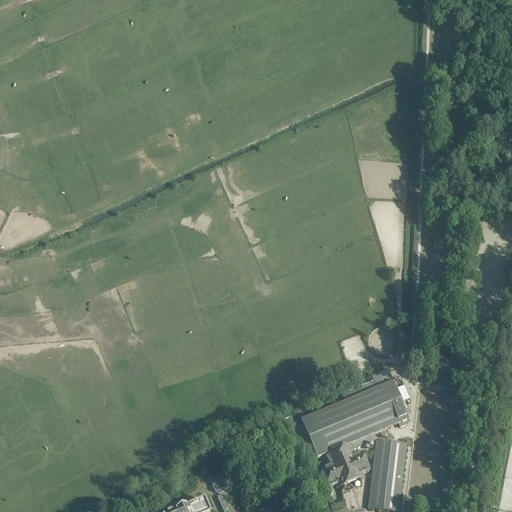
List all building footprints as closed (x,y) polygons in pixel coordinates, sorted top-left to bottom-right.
[(376,375),(380,383),(392,377),(389,370),(376,375)] [(355,456),(353,451),(375,442),(373,436),(398,424),(400,428),(405,426),(408,425),(409,419),(402,403),(393,381),(294,425),(309,462),(316,459),(317,459),(323,457),(328,468),(321,471),(329,488),(340,484),(342,487),(359,480),(358,476),(369,471),(362,454),(355,456)] [(398,511),(406,445),(376,442),(368,510),(386,511),(398,511)] [(232,482),(227,469),(208,477),(214,490),(232,482)] [(222,493),(216,496),(223,511),(228,511),(230,511),(222,493)] [(208,511),(204,501),(201,503),(200,501),(198,502),(199,503),(186,509),(186,508),(177,511),(208,511)]
